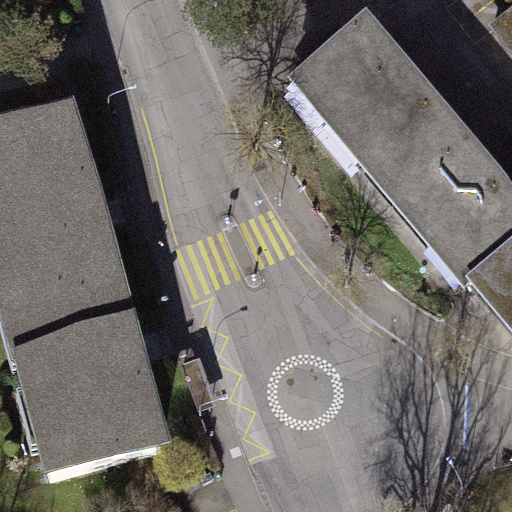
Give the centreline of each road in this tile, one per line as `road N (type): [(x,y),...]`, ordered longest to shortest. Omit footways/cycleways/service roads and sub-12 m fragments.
road 1 (residential): [(132,0),(298,416)]
road 2 (residential): [(511,423),(458,413),(298,416)]
